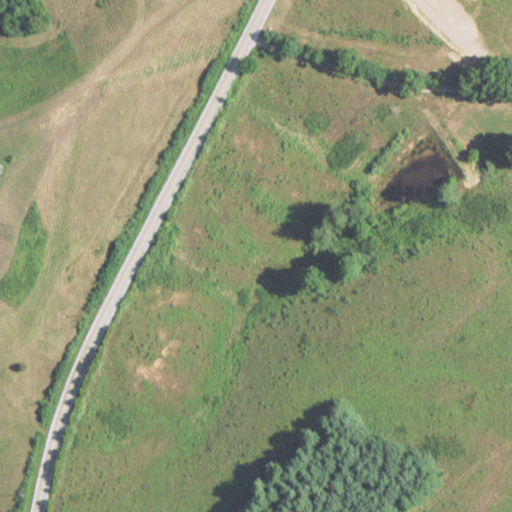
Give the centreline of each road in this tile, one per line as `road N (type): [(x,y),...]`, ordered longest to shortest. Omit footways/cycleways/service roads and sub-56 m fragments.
road 1 (residential): [(37,511),(71,382),(266,0)]
road 2 (residential): [(511,87),(395,84),(246,39)]
road 3 (track): [(511,64),(463,44),(413,0)]
